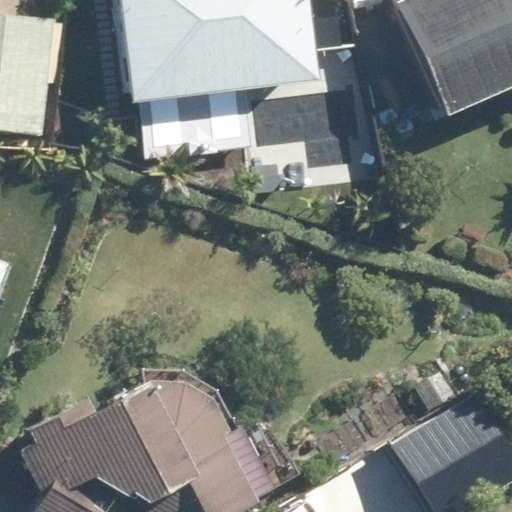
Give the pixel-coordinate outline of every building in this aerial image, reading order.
[(282,0),(95,0),(106,97),(117,96),(125,95),(131,139),(281,120),(276,75),(289,74),(282,0)] [(511,0),(376,0),(426,105),(511,63),(511,0)] [(0,122),(37,126),(47,14),(0,9),(0,122)] [(438,368),(413,383),(425,403),(451,389),(438,368)] [(41,485),(25,511),(209,511),(254,492),(251,486),(269,478),(240,415),(226,421),(212,391),(185,373),(154,369),(147,372),(146,369),(90,396),(87,390),(28,417),(35,434),(19,441),(41,485)] [(458,386),(372,445),(418,511),(433,511),(509,460),(458,386)]
